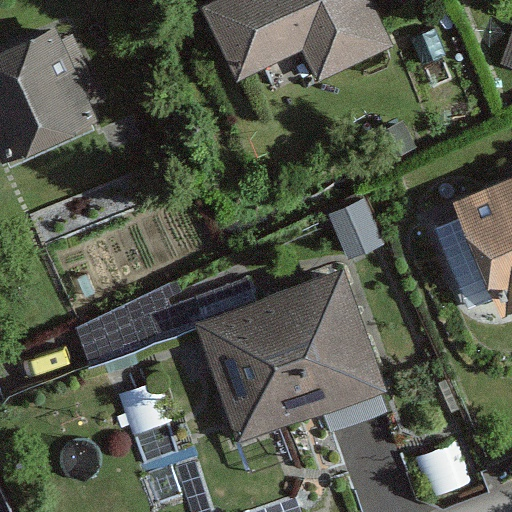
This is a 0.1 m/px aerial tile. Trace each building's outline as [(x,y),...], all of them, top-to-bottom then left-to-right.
[(392,49),(370,0),(201,0),(194,3),(229,85),(308,52),(320,80),(392,49)] [(64,31),(0,57),(0,170),(104,126),(64,31)] [(511,32),(500,64),(511,68),(511,32)] [(511,316),(511,183),(450,209),(497,322),(511,316)] [(386,397),(346,274),(197,322),(238,445),(386,397)]
